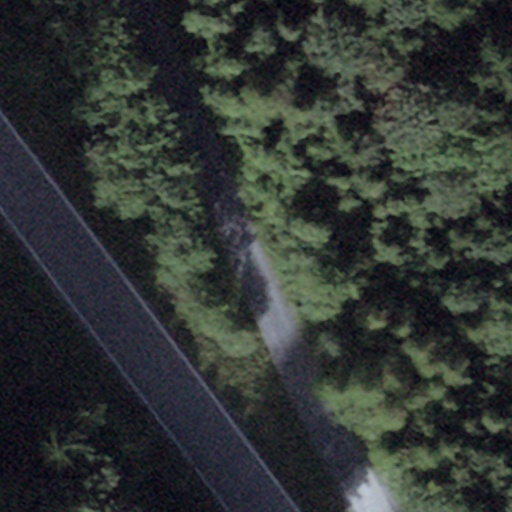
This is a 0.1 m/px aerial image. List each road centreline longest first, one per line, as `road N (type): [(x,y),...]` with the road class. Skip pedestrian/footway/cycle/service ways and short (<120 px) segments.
road 1 (track): [(376,511),(129,0)]
road 2 (tertiary): [(261,511),(0,159)]
